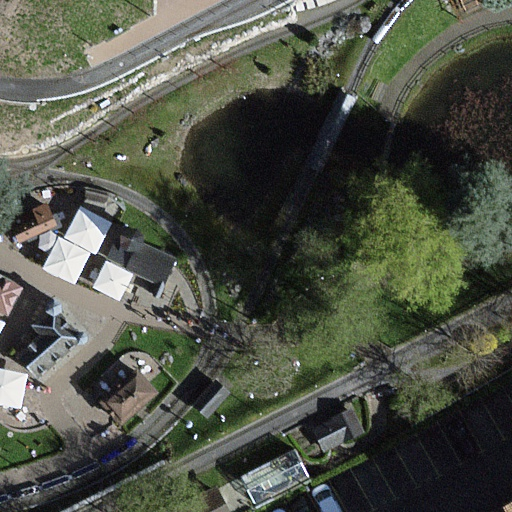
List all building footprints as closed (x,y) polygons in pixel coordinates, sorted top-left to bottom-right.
[(121,201),(86,188),(82,200),(116,213),(121,201)] [(42,201),(3,220),(17,247),(55,228),(42,201)] [(177,258),(112,226),(96,259),(161,291),(169,274),(177,258)] [(0,271),(0,315),(5,319),(26,288),(0,271)] [(59,306),(10,344),(33,374),(82,336),(59,306)] [(138,366),(99,397),(122,425),(160,395),(149,380),(138,366)] [(230,393),(217,380),(198,401),(212,413),(230,393)] [(365,429),(352,408),(311,431),(324,453),(365,429)] [(293,448),(244,477),(262,508),(312,479),(293,448)] [(228,511),(209,476),(142,511),(228,511)]
